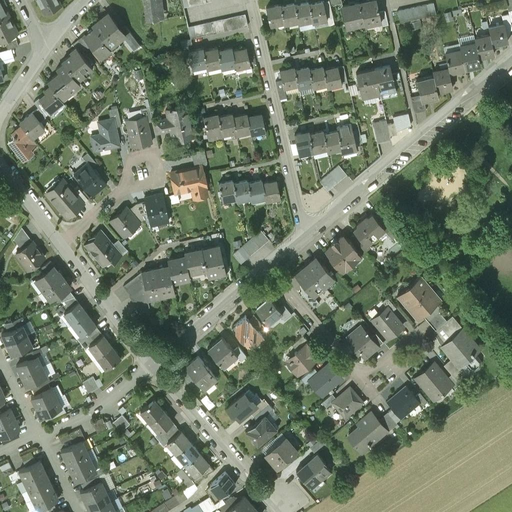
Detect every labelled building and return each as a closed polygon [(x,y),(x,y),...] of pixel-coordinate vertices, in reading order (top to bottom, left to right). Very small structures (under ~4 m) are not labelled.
[(0,0),(0,18),(8,14),(0,0)] [(61,5),(58,0),(36,0),(44,14),(61,5)] [(142,0),(145,19),(159,18),(156,0),(142,0)] [(326,0),(322,1),(326,18),(332,17),(328,0),(326,0)] [(375,0),(366,0),(359,2),(364,23),(364,25),(381,21),(375,0)] [(309,4),(312,19),(312,21),(326,18),(322,1),(309,4)] [(433,1),(396,10),(399,21),(436,13),(433,1)] [(294,5),(298,20),(297,20),(298,22),(312,19),(309,4),(308,2),(295,5),(294,5)] [(359,2),(341,6),(346,27),(364,23),(359,2)] [(280,6),(284,21),(283,22),(284,24),(297,20),(298,20),(294,5),(295,5),(294,3),(281,6),(280,6)] [(280,4),(266,7),(270,25),(283,22),(284,21),(280,6),(281,6),(280,4)] [(94,28),(109,46),(124,34),(120,28),(107,12),(91,24),(94,28)] [(239,15),(241,26),(247,25),(245,13),(239,15)] [(8,14),(0,18),(0,42),(18,33),(8,14)] [(504,23),(505,29),(511,28),(508,14),(501,15),(503,23),(504,23)] [(233,16),(236,28),(241,26),(239,15),(233,16)] [(227,17),(230,29),(236,28),(233,16),(227,17)] [(222,19),(224,30),(230,29),(227,17),(222,19)] [(216,20),(219,32),(224,30),(222,19),(216,20)] [(210,21),(213,33),(219,32),(216,20),(210,21)] [(210,21),(205,22),(207,34),(213,33),(210,21)] [(205,22),(199,24),(202,35),(207,34),(205,22)] [(489,34),(492,44),(508,41),(505,29),(504,23),(503,23),(488,27),(489,34)] [(199,24),(193,25),(196,37),(202,35),(199,24)] [(120,28),(124,34),(134,47),(133,48),(134,49),(140,44),(125,25),(120,28)] [(193,25),(187,26),(190,38),(196,37),(193,25)] [(84,36),(90,44),(99,56),(110,47),(109,46),(94,28),(85,35),(84,36)] [(77,38),(85,48),(90,44),(84,36),(85,35),(84,33),(77,38)] [(475,42),(478,57),(494,54),(492,44),(489,34),(474,38),(475,42)] [(76,46),(80,52),(85,48),(77,38),(72,43),(75,46),(76,46)] [(17,40),(6,43),(8,48),(11,47),(18,45),(17,40)] [(460,49),(464,69),(480,65),(478,57),(475,42),(459,46),(460,49)] [(63,62),(77,80),(78,80),(84,75),(82,73),(91,66),(80,52),(76,46),(75,46),(72,49),(71,50),(71,51),(71,52),(71,53),(62,61),(63,62)] [(0,50),(0,66),(1,69),(4,68),(2,63),(14,59),(11,47),(8,48),(0,50)] [(203,51),(206,65),(206,68),(220,65),(221,64),(217,50),(218,50),(217,47),(203,51)] [(217,50),(221,64),(220,65),(221,68),(235,64),(232,50),(232,47),(218,50),(217,50)] [(232,50),(235,64),(235,67),(250,64),(246,47),(232,50)] [(188,51),(192,68),(206,65),(203,51),(203,48),(188,51)] [(448,68),(449,72),(464,69),(460,49),(444,53),(448,68)] [(51,84),(62,99),(77,88),(75,86),(80,83),(78,80),(77,80),(63,62),(56,68),(59,72),(47,81),(50,84),(51,84)] [(343,64),(337,66),(341,83),(347,81),(343,64)] [(374,68),(378,88),(394,84),(389,64),(374,68)] [(294,66),(279,70),(281,79),(283,86),(284,86),(297,83),(294,69),(295,69),(294,66)] [(295,69),(294,69),(297,83),(298,86),(311,83),(312,83),(309,69),(309,66),(295,69)] [(309,69),(312,83),(311,83),(312,86),(326,83),(323,69),(324,69),(323,66),(309,69)] [(324,69),(323,69),(326,83),(327,86),(341,83),(337,66),(324,69)] [(374,68),(355,72),(361,96),(379,92),(378,88),(374,68)] [(432,71),(433,75),(437,91),(452,87),(449,72),(448,68),(432,71)] [(433,75),(416,79),(420,98),(421,100),(427,98),(428,99),(438,97),(437,91),(433,75)] [(284,86),(283,86),(281,79),(275,80),(279,98),(286,97),(284,86)] [(39,97),(47,107),(50,111),(64,100),(62,99),(51,84),(50,84),(44,90),(45,92),(39,97)] [(38,107),(42,111),(47,107),(39,97),(34,101),(38,107)] [(421,100),(420,98),(411,100),(414,112),(426,110),(424,102),(422,103),(421,100)] [(193,135),(186,105),(163,110),(164,118),(154,121),(156,132),(167,129),(169,140),(193,135)] [(145,115),(147,121),(152,120),(149,106),(140,108),(142,115),(145,115)] [(32,112),(39,121),(46,116),(42,111),(38,107),(32,112)] [(113,118),(115,127),(121,125),(117,107),(108,109),(110,119),(113,118)] [(21,124),(31,137),(44,127),(39,121),(32,112),(19,122),(21,124)] [(232,117),(236,131),(235,131),(236,134),(250,130),(247,116),(247,113),(233,116),(232,117)] [(247,116),(250,130),(250,133),(265,130),(261,113),(247,116)] [(218,114),(203,117),(207,134),(221,131),(218,117),(218,114)] [(218,117),(221,131),(221,134),(235,131),(236,131),(232,117),(233,116),(232,114),(218,117)] [(142,115),(126,119),(132,146),(152,142),(147,121),(145,115),(142,115)] [(119,145),(115,127),(113,118),(110,119),(97,121),(100,136),(91,138),(93,151),(119,145)] [(387,123),(386,119),(372,122),(377,141),(390,138),(389,135),(387,123)] [(393,122),(387,123),(389,135),(396,134),(393,122)] [(31,137),(21,124),(16,128),(11,141),(24,158),(33,150),(31,147),(36,143),(31,137)] [(309,133),(313,150),(326,147),(323,133),(324,133),(323,130),(309,133)] [(323,133),(326,147),(327,150),(340,147),(341,147),(338,133),(338,130),(324,133),(323,133)] [(338,133),(341,147),(340,147),(341,150),(356,147),(352,130),(338,133)] [(309,131),(294,134),(298,154),(313,150),(309,133),(309,131)] [(194,166),(198,165),(197,163),(206,161),(204,149),(191,151),(194,166)] [(106,183),(88,161),(84,165),(85,166),(76,174),(75,172),(74,173),(92,194),(106,183)] [(206,185),(201,164),(198,165),(194,166),(170,171),(174,192),(193,188),(195,197),(205,195),(203,186),(206,185)] [(334,169),(341,178),(346,174),(338,165),(334,169)] [(334,169),(329,173),(337,182),(341,178),(334,169)] [(329,173),(324,176),(332,186),(337,182),(329,173)] [(332,186),(324,176),(320,181),(327,190),(332,186)] [(74,193),(62,179),(46,193),(66,217),(75,209),(75,208),(74,205),(80,201),(80,200),(74,193)] [(233,180),(218,183),(222,200),(236,197),(233,183),(233,180)] [(233,183),(236,197),(236,200),(250,197),(247,183),(248,183),(247,180),(233,183)] [(248,183),(247,183),(250,197),(251,200),(264,197),(265,197),(262,183),(262,180),(248,183)] [(262,183),(265,197),(264,197),(265,200),(280,196),(276,180),(262,183)] [(79,188),(74,193),(80,200),(80,201),(82,203),(87,199),(79,188)] [(151,210),(154,223),(169,219),(166,207),(163,195),(163,192),(144,197),(144,201),(147,211),(151,210)] [(163,195),(166,207),(171,206),(169,194),(163,195)] [(135,203),(142,215),(142,214),(148,213),(147,211),(144,201),(135,203)] [(128,209),(140,222),(144,219),(142,214),(142,215),(135,203),(128,209)] [(128,209),(125,206),(109,220),(123,236),(140,222),(128,209)] [(382,226),(371,213),(368,216),(365,216),(357,223),(357,225),(354,228),(361,236),(366,243),(384,228),(382,226)] [(387,222),(382,226),(384,228),(392,238),(397,233),(387,222)] [(22,247),(32,239),(22,225),(15,236),(22,247)] [(111,243),(99,229),(89,239),(90,240),(85,244),(89,250),(88,253),(93,258),(96,258),(102,264),(110,257),(113,261),(120,254),(111,243)] [(256,234),(264,243),(269,239),(261,230),(256,234)] [(251,238),(259,247),(264,243),(256,234),(251,238)] [(343,235),(337,239),(337,238),(335,238),(331,242),(332,243),(332,244),(325,249),(342,269),(360,255),(343,235)] [(369,246),(366,243),(361,236),(356,240),(364,251),(369,246)] [(247,242),(255,251),(259,247),(251,238),(247,242)] [(28,268),(45,256),(32,239),(22,247),(16,252),(28,268)] [(111,243),(120,254),(126,249),(118,239),(113,243),(111,243)] [(242,246),(250,255),(255,251),(247,242),(242,246)] [(201,248),(206,268),(205,268),(207,275),(225,271),(219,244),(201,248)] [(238,249),(245,259),(250,255),(242,246),(238,249)] [(185,255),(188,272),(205,268),(206,268),(201,248),(184,252),(185,255)] [(245,259),(238,249),(233,253),(240,263),(245,259)] [(190,278),(188,272),(185,255),(174,258),(171,256),(168,257),(167,259),(168,265),(172,281),(190,278)] [(306,264),(324,286),(333,278),(327,271),(328,270),(322,263),(321,264),(315,256),(306,264)] [(45,272),(54,265),(49,260),(40,267),(44,272),(44,271),(45,272)] [(324,286),(306,264),(294,274),(307,290),(312,296),(313,295),(324,286)] [(43,289),(62,275),(58,269),(58,270),(54,265),(45,272),(44,271),(44,272),(42,273),(40,273),(38,275),(37,276),(35,278),(43,289)] [(174,291),(172,281),(168,265),(154,268),(160,294),(174,291)] [(147,297),(160,294),(154,268),(141,271),(143,278),(144,285),(146,292),(147,297)] [(127,290),(143,278),(141,271),(140,271),(123,285),(127,290)] [(67,281),(62,275),(43,289),(50,298),(57,293),(59,294),(68,287),(70,286),(66,281),(67,281)] [(441,300),(420,276),(397,296),(418,320),(423,315),(427,320),(439,310),(439,311),(442,309),(437,303),(441,300)] [(130,295),(144,285),(143,278),(127,290),(130,295)] [(133,301),(146,292),(144,285),(130,295),(129,296),(133,301)] [(75,296),(68,287),(59,294),(61,301),(75,296)] [(313,295),(312,296),(307,290),(302,294),(313,307),(318,302),(313,295)] [(137,307),(147,299),(147,297),(146,292),(133,301),(137,306),(137,307)] [(278,308),(268,296),(254,307),(266,322),(272,317),(275,317),(278,314),(281,312),(278,308)] [(386,305),(391,311),(396,308),(387,297),(382,301),(386,306),(386,305)] [(149,306),(147,299),(137,307),(137,306),(135,307),(140,313),(149,306)] [(64,312),(72,323),(86,313),(77,301),(69,307),(63,312),(64,312)] [(60,315),(64,312),(63,312),(69,307),(65,303),(56,310),(60,315)] [(281,312),(278,314),(283,319),(290,314),(283,304),(278,308),(281,312)] [(386,305),(386,306),(371,318),(388,338),(403,325),(391,311),(386,305)] [(439,311),(439,310),(427,320),(435,329),(440,324),(447,319),(439,311)] [(94,324),(86,313),(72,323),(80,334),(94,324)] [(263,336),(245,315),(230,327),(249,349),(263,336)] [(449,335),(460,325),(452,315),(447,319),(440,324),(449,335)] [(5,323),(8,330),(22,324),(19,317),(5,323)] [(1,334),(6,344),(27,334),(22,324),(8,330),(1,334)] [(98,329),(94,324),(80,334),(76,337),(80,343),(98,329)] [(378,346),(360,325),(347,336),(364,357),(378,346)] [(479,348),(460,325),(449,335),(451,337),(443,343),(454,355),(448,360),(457,371),(458,371),(462,368),(459,365),(463,361),(470,368),(475,369),(479,365),(480,360),(474,352),(479,348)] [(102,335),(98,329),(80,343),(84,348),(89,345),(88,345),(102,335)] [(376,333),(371,337),(379,346),(383,342),(376,333)] [(32,344),(27,334),(6,344),(11,354),(32,344)] [(306,342),(307,344),(310,342),(303,334),(291,344),(296,350),(306,342)] [(110,346),(102,335),(88,345),(89,345),(97,356),(110,346)] [(226,342),(221,335),(207,347),(223,366),(236,355),(237,355),(232,349),(230,346),(230,344),(228,342),(226,342)] [(307,344),(306,342),(296,350),(294,352),(296,355),(293,357),(292,357),(287,361),(297,373),(317,356),(307,344)] [(232,349),(237,355),(236,355),(240,359),(246,355),(238,345),(232,349)] [(110,346),(97,356),(105,367),(119,357),(110,346)] [(28,359),(37,355),(41,353),(38,348),(26,354),(28,359)] [(21,375),(42,365),(37,355),(28,359),(16,365),(21,375)] [(216,377),(199,356),(186,366),(204,388),(216,377)] [(457,371),(448,360),(443,364),(451,373),(456,379),(461,375),(458,371),(457,371)] [(447,377),(433,361),(415,377),(433,398),(451,384),(451,383),(446,377),(447,377)] [(341,377),(329,362),(314,375),(309,379),(309,380),(321,394),(341,377)] [(47,376),(42,365),(21,375),(25,386),(29,384),(47,376)] [(309,380),(309,379),(314,375),(310,370),(300,378),(305,383),(309,380)] [(456,379),(451,373),(447,377),(446,377),(451,383),(451,384),(454,387),(459,383),(456,379)] [(88,378),(93,389),(98,386),(93,375),(88,378)] [(29,384),(32,389),(47,382),(49,381),(47,376),(29,384)] [(93,389),(88,378),(82,381),(88,391),(93,389)] [(34,395),(50,387),(47,382),(32,389),(34,395)] [(414,396),(405,385),(387,401),(400,417),(419,401),(414,396)] [(35,407),(57,397),(52,386),(50,387),(34,395),(31,396),(35,407)] [(362,402),(349,386),(335,398),(332,401),(344,416),(362,402)] [(414,396),(419,401),(422,405),(427,401),(419,391),(414,396)] [(247,397),(243,392),(226,407),(231,413),(234,413),(238,418),(248,410),(256,404),(256,403),(251,397),(247,397)] [(332,401),(335,398),(331,393),(321,402),(325,406),(332,401)] [(62,407),(57,397),(35,407),(40,417),(43,416),(62,407)] [(256,403),(256,404),(248,410),(253,416),(268,403),(263,397),(256,403)] [(140,409),(150,421),(163,409),(153,398),(140,409)] [(273,408),(268,403),(253,416),(257,421),(265,414),(265,415),(273,408)] [(0,424),(15,417),(10,407),(7,409),(0,412),(0,424)] [(62,407),(43,416),(46,421),(64,412),(62,407)] [(172,421),(163,409),(150,421),(159,431),(159,432),(164,427),(172,421)] [(378,419),(385,427),(385,426),(388,429),(396,421),(387,411),(378,419)] [(378,419),(373,413),(366,419),(364,416),(358,421),(360,424),(349,433),(362,449),(380,434),(378,432),(385,427),(378,419)] [(122,414),(117,418),(125,426),(129,423),(122,414)] [(265,415),(265,414),(257,421),(246,430),(257,444),(276,428),(276,427),(278,425),(274,420),(271,422),(265,415)] [(15,417),(0,424),(0,436),(20,427),(15,417)] [(92,421),(94,427),(104,422),(102,417),(92,421)] [(125,426),(117,418),(113,422),(120,430),(125,426)] [(107,427),(104,422),(94,427),(97,432),(107,427)] [(72,437),(82,433),(79,427),(69,432),(72,437)] [(159,440),(168,432),(164,427),(159,432),(159,431),(154,435),(159,440)] [(7,440),(18,435),(15,430),(4,435),(7,440)] [(167,441),(176,452),(189,441),(180,430),(172,436),(167,441)] [(72,438),(69,432),(59,437),(61,442),(72,438)] [(167,441),(172,436),(168,432),(159,440),(163,445),(167,441)] [(72,438),(74,443),(84,438),(82,433),(72,438)] [(288,439),(285,436),(265,452),(276,466),(296,449),(293,446),(294,443),(291,439),(288,439)] [(65,459),(86,449),(82,439),(60,449),(65,459)] [(326,440),(325,440),(318,439),(309,446),(313,451),(326,440)] [(176,452),(185,463),(198,451),(189,441),(176,452)] [(70,469),(91,459),(86,449),(65,459),(70,469)] [(20,455),(23,461),(33,456),(30,450),(20,455)] [(208,462),(198,451),(185,463),(194,473),(195,474),(208,463),(208,462)] [(325,460),(316,451),(306,460),(321,477),(330,469),(323,461),(325,460)] [(23,461),(25,466),(35,461),(33,456),(23,461)] [(91,459),(95,468),(101,466),(96,457),(91,459)] [(18,469),(23,479),(44,469),(40,459),(18,469)] [(91,459),(70,469),(74,479),(96,469),(95,468),(91,459)] [(321,477),(306,460),(295,469),(303,479),(305,477),(312,485),(321,477)] [(0,469),(1,471),(11,466),(8,461),(0,464),(0,469)] [(208,462),(208,463),(195,474),(194,473),(190,477),(194,482),(214,468),(209,462),(208,462)] [(3,477),(14,472),(11,466),(1,471),(3,477)] [(23,479),(28,489),(49,479),(44,469),(23,479)] [(96,475),(94,470),(78,477),(81,483),(96,475)] [(235,483),(225,471),(206,487),(211,492),(216,499),(221,495),(235,483)] [(22,491),(28,489),(23,479),(16,483),(20,492),(22,491)] [(28,489),(32,498),(53,488),(49,479),(28,489)] [(80,490),(84,500),(106,490),(101,480),(80,490)] [(178,502),(189,495),(197,486),(194,482),(145,511),(164,511),(168,508),(178,502)] [(169,487),(163,489),(166,496),(172,493),(169,487)] [(58,498),(53,488),(32,498),(37,508),(52,501),(58,498)] [(27,501),(32,498),(28,489),(22,491),(27,501)] [(84,500),(89,509),(110,499),(106,490),(84,500)] [(216,499),(211,492),(192,505),(191,503),(184,508),(185,509),(180,511),(206,511),(219,504),(225,500),(221,495),(216,499)] [(225,511),(244,511),(252,505),(244,495),(236,502),(225,511)] [(225,511),(236,502),(231,496),(225,500),(219,504),(225,511)] [(89,509),(90,511),(108,511),(115,509),(110,499),(89,509)] [(42,511),(55,506),(52,501),(37,508),(33,509),(34,511),(42,511)]
